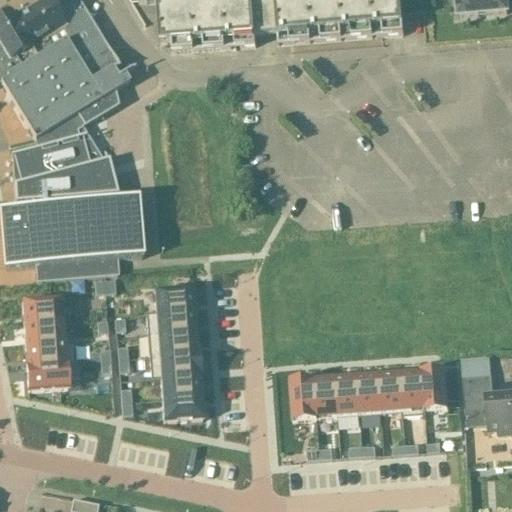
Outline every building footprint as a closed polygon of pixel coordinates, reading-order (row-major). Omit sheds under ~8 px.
[(0,20),(0,87),(1,87),(35,144),(35,143),(114,96),(129,87),(123,78),(117,81),(112,74),(118,72),(118,71),(117,69),(116,66),(115,63),(78,2),(56,15),(47,0),(13,21),(9,15),(0,20)] [(147,0),(139,6),(139,7),(157,6),(160,47),(172,47),(172,56),(255,50),(253,17),(255,17),(255,12),(252,12),(252,5),(248,1),(170,7),(170,4),(169,4),(166,0),(147,0)] [(276,0),(274,3),(276,32),(278,48),(383,40),(403,38),(399,0),(276,0)] [(505,0),(455,0),(457,20),(507,16),(505,0)] [(118,110),(114,96),(35,143),(37,151),(12,158),(20,187),(14,188),(15,207),(17,207),(17,213),(0,214),(5,274),(38,271),(40,287),(118,280),(117,265),(143,263),(139,204),(113,205),(112,199),(117,198),(113,181),(109,182),(104,165),(89,169),(81,140),(78,141),(77,135),(118,110)] [(203,144),(203,153),(227,153),(227,143),(203,144)] [(114,285),(104,286),(105,299),(115,298),(114,285)] [(104,286),(94,286),(95,299),(105,299),(104,286)] [(192,293),(153,296),(155,317),(155,318),(194,315),(192,293)] [(61,303),(21,306),(23,329),(62,327),(61,303)] [(155,317),(145,318),(147,341),(196,337),(194,315),(155,318),(155,317)] [(124,321),(114,321),(115,335),(125,334),(124,321)] [(107,323),(97,324),(98,337),(108,336),(107,323)] [(62,327),(23,329),(25,351),(64,348),(64,347),(62,327)] [(196,337),(147,341),(148,362),(197,358),(196,337)] [(64,348),(25,351),(26,372),(26,373),(66,370),(66,371),(75,370),(73,347),(64,347),(64,348)] [(127,351),(117,351),(118,364),(128,363),(127,351)] [(109,353),(99,354),(100,367),(110,366),(109,353)] [(197,358),(148,362),(150,385),(160,384),(160,383),(199,380),(197,358)] [(128,363),(118,364),(119,377),(129,376),(128,363)] [(110,366),(100,367),(101,380),(111,379),(110,366)] [(66,370),(26,373),(28,396),(68,393),(66,371),(66,370)] [(445,374),(420,376),(421,376),(424,416),(425,416),(448,414),(445,374)] [(420,376),(400,378),(403,417),(401,417),(402,422),(425,420),(425,416),(424,416),(421,376),(420,376)] [(400,378),(378,379),(381,419),(401,417),(403,417),(400,378)] [(378,379),(356,381),(359,420),(381,419),(378,379)] [(199,380),(160,383),(160,384),(161,405),(201,402),(199,380)] [(356,381),(335,383),(338,422),(359,420),(356,381)] [(497,440),(511,439),(511,438),(511,398),(493,400),(491,381),(462,383),(465,415),(466,432),(486,431),(487,437),(497,436),(497,440)] [(314,384),(313,384),(316,424),(317,423),(338,422),(335,383),(314,384)] [(314,384),(290,386),(293,426),(317,424),(317,423),(316,424),(313,384),(314,384)] [(130,394),(120,395),(121,408),(131,407),(130,394)] [(201,402),(161,405),(163,427),(202,424),(201,402)] [(131,407),(121,408),(122,421),(132,420),(131,407)] [(439,445),(426,446),(427,456),(440,455),(439,445)] [(418,447),(405,448),(405,457),(418,456),(418,447)] [(405,448),(392,449),(392,458),(405,457),(405,448)] [(375,450),(362,451),(362,461),(375,460),(375,450)] [(362,451),(349,452),(349,462),(362,461),(362,451)] [(332,453),(319,454),(319,464),(332,463),(332,453)] [(319,454),(306,455),(306,465),(319,464),(319,454)]
